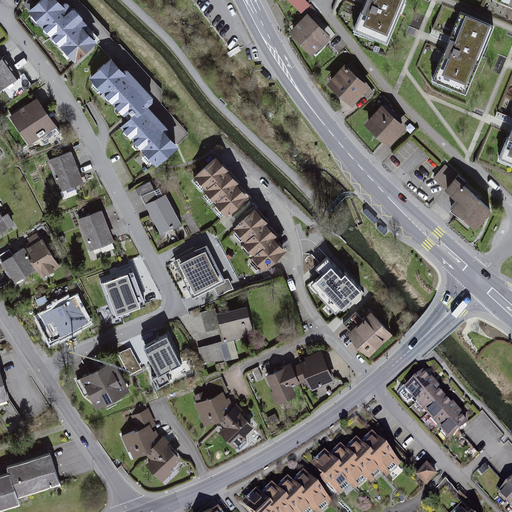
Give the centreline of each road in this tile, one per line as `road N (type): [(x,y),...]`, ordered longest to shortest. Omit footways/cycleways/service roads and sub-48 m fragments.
road 1 (residential): [(36,369),(169,315),(171,292),(105,155),(5,13),(5,0)]
road 2 (secondary): [(478,281),(322,123),(247,0)]
road 3 (residential): [(511,213),(365,64),(322,0)]
road 4 (residential): [(374,385),(219,481),(151,511)]
road 5 (residential): [(135,511),(36,369)]
road 6 (residential): [(374,385),(470,485)]
